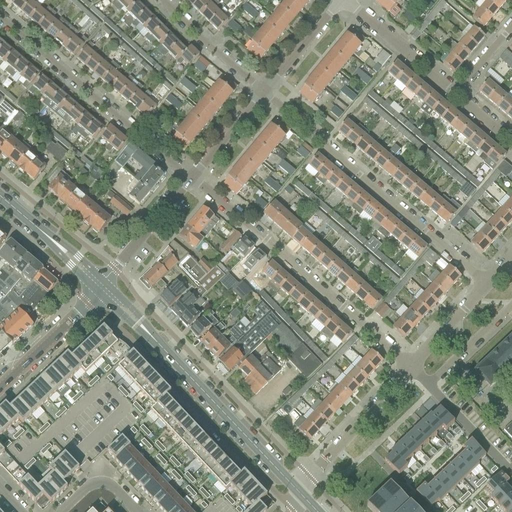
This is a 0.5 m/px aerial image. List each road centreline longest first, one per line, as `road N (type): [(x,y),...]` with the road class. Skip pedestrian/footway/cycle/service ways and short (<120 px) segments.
road 1 (residential): [(261,93),(486,284)]
road 2 (residential): [(189,179),(411,367)]
road 3 (residential): [(0,18),(189,179)]
road 4 (tertiary): [(299,494),(143,329)]
road 5 (residential): [(299,494),(411,367)]
road 6 (residential): [(456,92),(343,0)]
road 7 (tertiary): [(0,387),(97,292)]
road 8 (residential): [(261,93),(163,0)]
road 9 (residential): [(104,282),(189,179)]
road 10 (residential): [(261,93),(343,0)]
